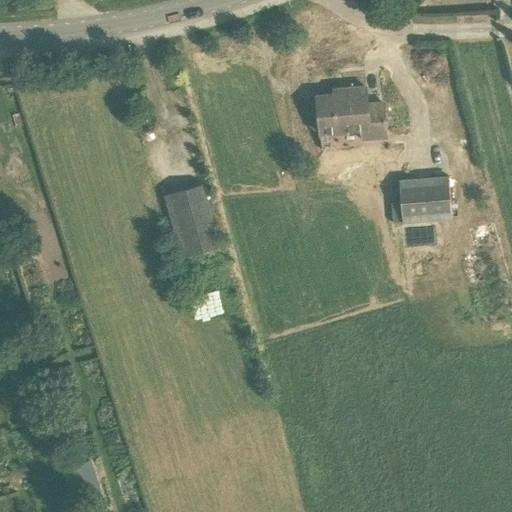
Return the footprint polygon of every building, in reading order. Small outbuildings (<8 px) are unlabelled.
[(384,103),(369,104),(367,87),(344,89),(345,94),(318,97),(321,134),(362,131),(363,139),(387,136),(384,103)] [(449,176),(400,180),(403,222),(453,218),(449,176)] [(203,185),(165,195),(182,257),(220,246),(203,185)] [(464,253),(481,323),(511,315),(511,283),(496,220),(469,227),(475,251),(464,253)] [(103,498),(92,460),(78,464),(75,465),(68,467),(62,469),(74,507),(90,502),(103,498)] [(11,495),(8,486),(2,487),(5,496),(11,495)]
